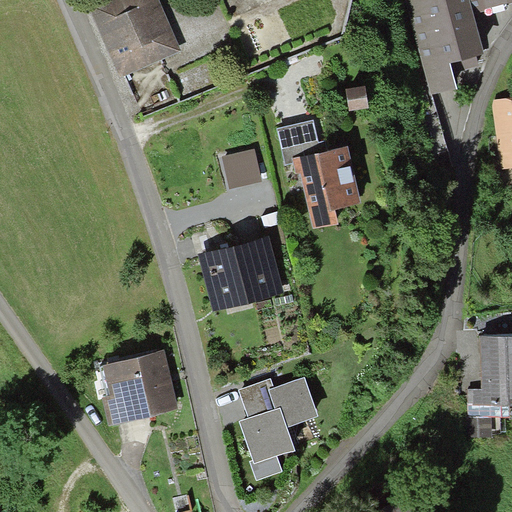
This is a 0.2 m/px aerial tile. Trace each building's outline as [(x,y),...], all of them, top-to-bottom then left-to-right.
[(99,0),(86,6),(118,77),(182,49),(160,0),(99,0)] [(424,3),(441,72),(479,62),(467,16),(511,4),(511,0),(435,0),(436,1),(424,3)] [(365,86),(347,89),(350,110),(369,107),(365,86)] [(511,99),(496,102),(505,169),(511,168),(511,99)] [(292,157),(329,150),(327,139),(318,142),(314,120),(276,128),(284,166),(293,164),(292,157)] [(292,157),(293,164),(296,174),(302,173),(313,226),(335,222),(332,207),(360,201),(348,146),(329,150),(292,157)] [(254,150),(222,157),(229,188),(261,181),(254,150)] [(225,248),(197,254),(211,311),(282,294),(268,237),(225,248)] [(474,389),(474,403),(511,402),(511,337),(482,338),(483,388),(474,389)] [(103,398),(109,422),(177,406),(165,352),(103,367),(110,396),(103,398)] [(250,461),(257,481),(282,472),(277,456),(295,449),(287,426),(316,415),(304,379),(273,390),(270,381),(240,391),(249,417),(239,421),(253,460),(250,461)] [(413,511),(405,497),(377,511),(413,511)]
